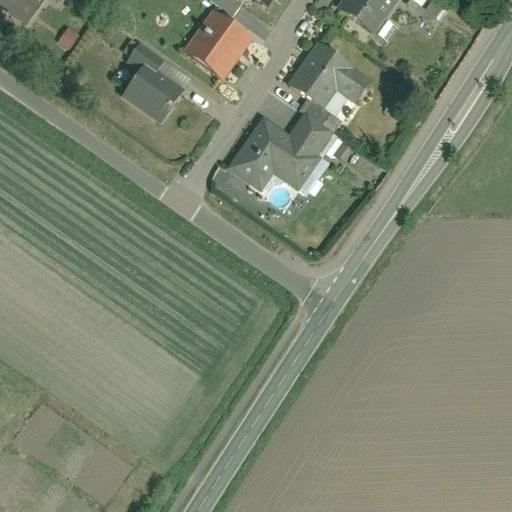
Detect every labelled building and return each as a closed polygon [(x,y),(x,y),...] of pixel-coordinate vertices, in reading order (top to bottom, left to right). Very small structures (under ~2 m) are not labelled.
[(54,0),(0,0),(0,10),(32,33),(54,0)] [(246,0),(264,13),(272,0),(246,0)] [(359,0),(345,23),(376,42),(402,0),(359,0)] [(174,59),(204,83),(239,39),(208,15),(174,59)] [(74,31),(66,46),(75,51),(84,36),(74,31)] [(339,52),(299,102),(327,124),(343,103),(360,116),(376,96),(357,82),(365,72),(339,52)] [(167,132),(187,103),(151,77),(130,106),(167,132)] [(251,125),(223,166),(252,186),(263,170),(288,188),(323,137),(290,113),(272,139),(251,125)]
